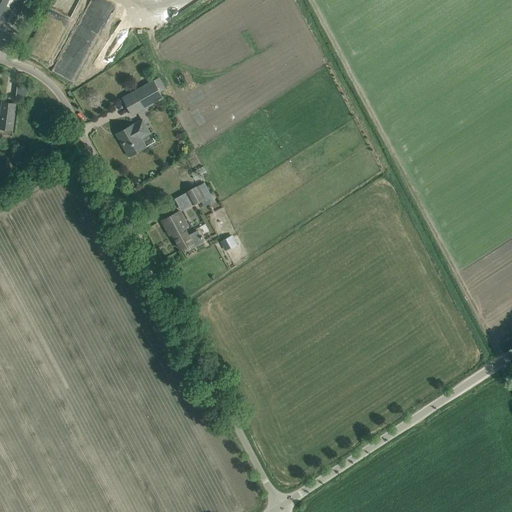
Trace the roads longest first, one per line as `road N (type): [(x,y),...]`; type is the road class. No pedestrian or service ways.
road 1 (unclassified): [(279,507),(67,104),(49,81),(0,60)]
road 2 (unclassified): [(279,507),(511,355)]
